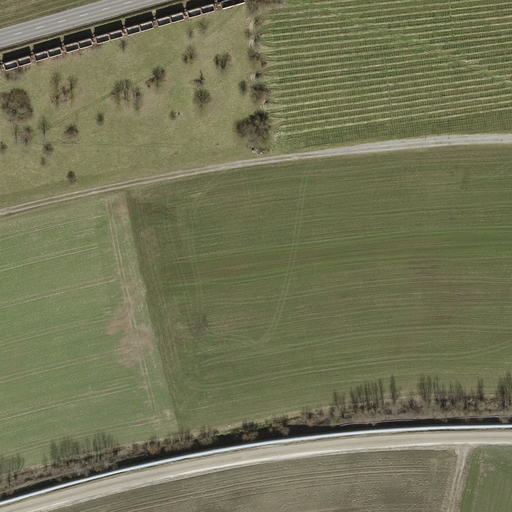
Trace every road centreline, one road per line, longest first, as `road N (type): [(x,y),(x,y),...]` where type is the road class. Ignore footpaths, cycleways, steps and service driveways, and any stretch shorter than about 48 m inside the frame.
road 1 (track): [(511,435),(278,450),(0,511)]
road 2 (track): [(511,137),(175,171),(0,211)]
road 3 (track): [(210,0),(0,59)]
road 4 (secondary): [(0,38),(135,0)]
